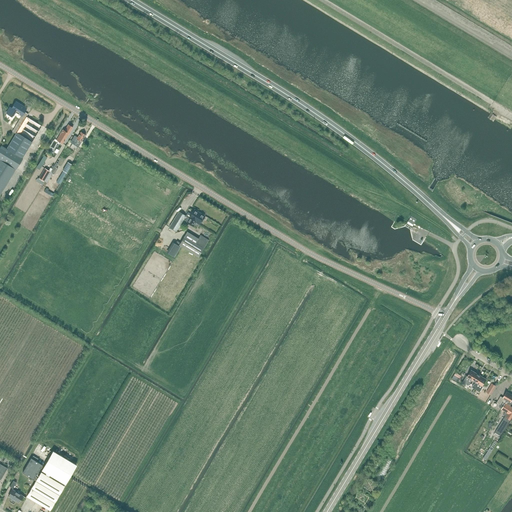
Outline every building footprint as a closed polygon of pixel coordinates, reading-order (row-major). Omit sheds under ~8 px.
[(28,114),(24,112),(27,108),(16,101),(12,108),(10,106),(5,113),(12,117),(13,116),(14,116),(16,113),(22,116),(12,132),(16,134),(7,148),(1,145),(0,147),(0,195),(23,158),(42,126),(27,116),(28,114)] [(63,144),(73,127),(68,124),(64,131),(63,129),(56,140),(63,144)] [(78,147),(85,135),(81,132),(78,137),(74,135),(70,142),(78,147)] [(37,142),(40,144),(43,138),(40,136),(33,148),(37,151),(39,149),(35,146),(37,142)] [(58,163),(56,162),(55,162),(50,170),(51,171),(45,168),(39,178),(44,181),(47,183),(50,178),(53,173),(54,174),(57,168),(56,168),(58,163)] [(63,179),(66,173),(67,173),(72,165),(68,162),(63,170),(63,171),(59,177),(56,182),(60,184),(63,179)] [(433,190),(430,188),(407,226),(408,227),(410,228),(433,190)] [(196,223),(199,225),(205,216),(194,209),(191,214),(188,212),(186,216),(179,211),(169,227),(176,231),(183,220),(186,222),(194,227),(196,223)] [(198,238),(192,234),(187,231),(179,245),(198,257),(209,240),(204,237),(201,235),(198,238)] [(174,257),(180,247),(173,242),(166,252),(174,257)] [(468,385),(472,380),(472,379),(476,373),(471,370),(467,377),(466,376),(462,384),(465,386),(466,384),(468,385)] [(481,376),(476,373),(472,379),(472,380),(476,382),(475,384),(474,383),(472,387),(474,389),(481,376)] [(486,379),(481,376),(474,389),(479,392),(483,386),(482,386),(486,379)] [(491,395),(496,386),(492,384),(487,393),(491,395)] [(510,394),(507,391),(503,398),(500,396),(497,403),(500,405),(499,407),(502,408),(510,394)] [(510,404),(511,399),(511,394),(510,394),(502,408),(506,410),(503,415),(506,416),(496,431),(502,434),(511,416),(511,406),(510,406),(511,404),(510,404)] [(65,486),(52,478),(53,477),(65,484),(77,464),(53,450),(42,470),(47,473),(46,475),(41,472),(37,478),(35,477),(43,465),(31,458),(22,473),(34,479),(36,480),(27,496),(50,510),(65,486)] [(19,503),(23,495),(13,489),(8,496),(19,503)]
